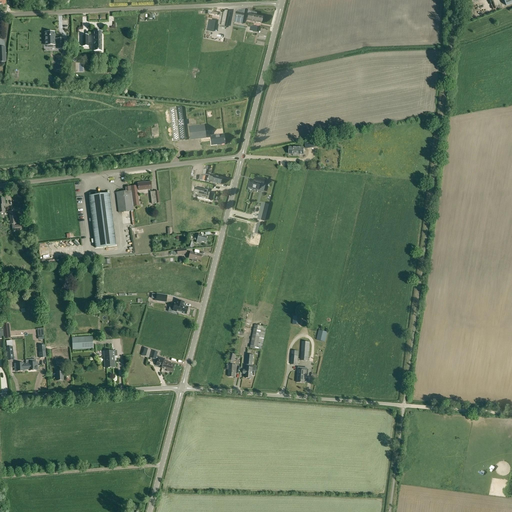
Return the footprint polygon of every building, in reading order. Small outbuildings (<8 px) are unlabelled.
[(244,13),(245,11),(245,9),(240,10),(238,10),(238,12),(236,12),(234,18),(235,18),(234,21),(242,23),(243,20),(244,13)] [(251,14),(248,14),(247,21),(261,24),(262,17),(256,15),(257,13),(251,12),(251,14)] [(215,21),(209,19),(206,30),(213,31),(215,21)] [(54,45),(58,45),(58,40),(54,40),(54,32),(45,33),(46,40),(46,46),(47,46),(54,45)] [(102,32),(93,32),(94,32),(94,36),(94,37),(94,41),(94,42),(94,46),(94,47),(94,51),(94,52),(97,52),(98,52),(102,52),(102,51),(102,47),(102,46),(102,42),(102,41),(102,37),(102,36),(101,36),(101,32),(102,32)] [(182,107),(170,109),(174,142),(186,140),(182,107)] [(191,141),(205,139),(204,126),(189,128),(191,141)] [(217,136),(214,136),(210,137),(211,145),(225,144),(224,135),(217,136)] [(314,141),(304,143),(306,149),(315,148),(314,141)] [(304,157),(304,148),(289,147),(289,157),(304,157)] [(205,174),(202,174),(202,176),(200,175),(199,180),(209,182),(209,181),(212,181),(212,182),(213,183),(213,184),(215,184),(215,183),(220,184),(221,178),(214,176),(210,175),(205,174)] [(263,186),(265,180),(257,178),(257,181),(256,181),(250,180),(248,187),(249,188),(249,189),(250,190),(252,190),(253,190),(253,189),(258,190),(259,186),(261,186),(261,185),(263,186)] [(138,184),(138,187),(136,187),(136,186),(125,187),(126,191),(116,192),(118,212),(132,211),(132,206),(134,206),(139,206),(137,191),(151,189),(150,182),(141,183),(138,183),(138,184)] [(204,189),(204,190),(194,187),(193,192),(199,194),(198,197),(205,199),(205,200),(210,201),(212,193),(207,192),(207,190),(204,189)] [(150,192),(152,204),(160,203),(158,191),(150,192)] [(95,248),(116,245),(109,193),(89,196),(95,248)] [(262,203),(258,220),(264,221),(268,204),(262,203)] [(8,211),(10,225),(12,225),(12,226),(12,231),(22,229),(22,225),(14,226),(14,224),(16,224),(15,211),(8,211)] [(260,235),(263,224),(257,223),(254,234),(260,235)] [(200,244),(200,241),(205,243),(206,237),(198,235),(198,236),(196,235),(194,240),(197,240),(196,243),(200,244)] [(190,253),(188,259),(192,260),(193,259),(200,261),(201,255),(190,253)] [(156,301),(166,303),(167,296),(157,294),(156,301)] [(175,304),(173,311),(186,315),(186,312),(188,312),(188,309),(187,309),(188,307),(183,306),(184,303),(177,301),(176,304),(175,304)] [(261,351),(262,347),(266,327),(255,325),(251,345),(250,348),(261,351)] [(327,332),(319,330),(316,340),(325,342),(327,332)] [(93,349),(92,337),(72,338),(73,350),(93,349)] [(300,361),(308,361),(310,342),(302,342),(300,361)] [(45,345),(38,346),(39,358),(46,358),(45,345)] [(144,348),(142,356),(149,358),(151,350),(144,348)] [(117,351),(114,351),(105,352),(106,362),(105,362),(105,368),(115,367),(114,357),(117,357),(117,351)] [(158,360),(158,357),(156,357),(158,352),(152,351),(150,358),(158,360)] [(236,355),(230,353),(228,360),(234,362),(236,355)] [(164,359),(158,357),(158,360),(156,366),(162,367),(162,369),(167,370),(167,372),(172,373),(174,365),(170,364),(170,362),(164,361),(164,359)] [(27,360),(27,363),(26,363),(26,370),(29,370),(29,371),(37,370),(36,366),(38,366),(37,363),(37,360),(27,360)] [(26,370),(26,363),(15,364),(15,368),(16,368),(16,372),(24,371),(24,370),(26,370)] [(236,365),(229,365),(229,366),(227,366),(227,369),(229,370),(228,377),(234,377),(235,371),(236,371),(236,365)] [(252,371),(252,368),(246,368),(245,370),(243,370),(243,374),(246,374),(245,379),(248,379),(249,380),(250,380),(250,379),(252,379),(252,376),(255,376),(255,371),(252,371)] [(305,383),(306,373),(307,374),(307,369),(298,368),(298,370),(297,383),(305,383)]
